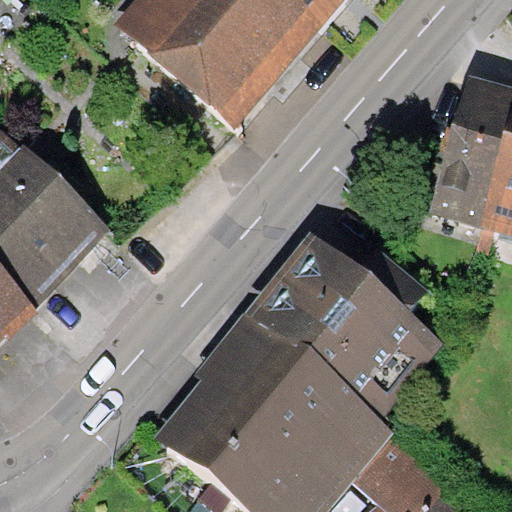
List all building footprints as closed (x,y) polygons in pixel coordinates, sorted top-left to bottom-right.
[(343,0),(145,0),(116,37),(233,133),(343,0)] [(478,239),(511,116),(511,97),(464,84),(425,224),(478,239)] [(511,247),(511,116),(478,239),(511,247)] [(0,291),(28,318),(105,237),(20,156),(0,176),(0,291)] [(438,348),(306,248),(240,334),(373,434),(438,348)] [(0,346),(28,318),(0,291),(0,346)] [(373,434),(240,334),(151,451),(231,511),(329,511),(347,489),(374,510),(376,511),(420,511),(441,485),(373,434)]
